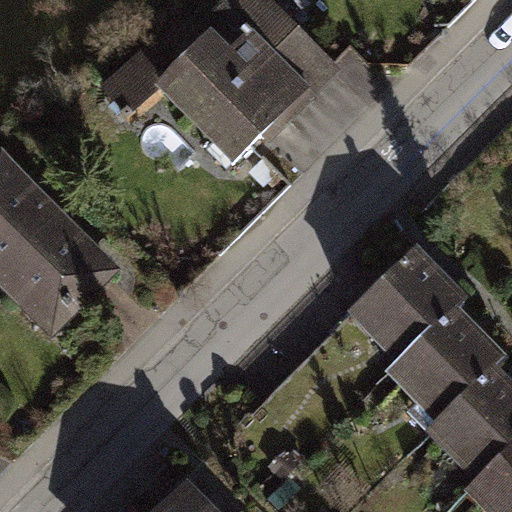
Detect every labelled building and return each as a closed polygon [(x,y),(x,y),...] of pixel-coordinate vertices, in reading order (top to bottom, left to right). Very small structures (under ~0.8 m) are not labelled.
[(253,0),(236,17),(313,96),(339,71),(269,0),(253,0)] [(158,93),(235,172),(313,96),(236,17),(167,84),(158,93)] [(158,93),(167,84),(138,54),(97,94),(126,124),(158,93)] [(117,272),(0,153),(0,296),(49,345),(117,272)] [(354,319),(403,368),(458,315),(467,305),(418,256),(354,319)] [(392,378),(441,428),(498,372),(506,365),(458,315),(403,368),(392,378)] [(403,368),(354,319),(268,404),(318,453),(392,378),(403,368)] [(433,436),(480,483),(511,451),(511,386),(498,372),(441,428),(433,436)] [(470,494),(488,511),(511,511),(511,451),(480,483),(470,494)] [(170,511),(203,511),(187,496),(170,511)]
